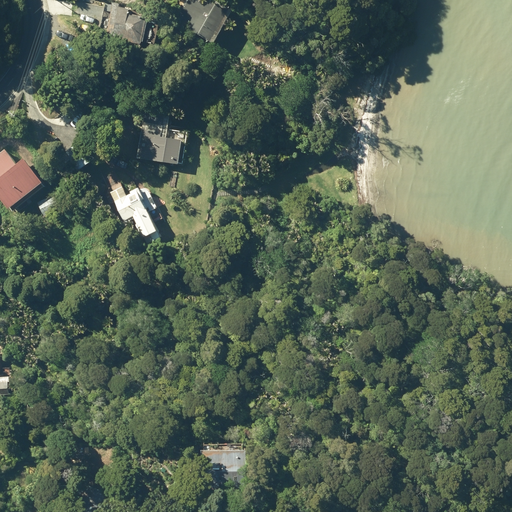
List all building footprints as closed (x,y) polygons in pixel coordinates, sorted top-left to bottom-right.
[(173,21),(214,47),(233,15),(207,0),(206,0),(203,6),(192,0),(189,0),(185,8),(182,6),(173,21)] [(107,39),(143,47),(148,20),(129,16),(130,11),(119,8),(119,6),(113,5),(107,39)] [(236,72),(243,75),(246,66),(239,63),(236,72)] [(136,160),(178,167),(182,144),(165,141),(169,118),(145,114),(136,160)] [(79,144),(64,156),(78,174),(93,163),(79,144)] [(0,203),(7,214),(43,188),(24,163),(16,169),(5,151),(0,155),(0,203)] [(136,215),(148,239),(162,231),(146,199),(149,198),(142,185),(133,189),(134,192),(132,194),(127,185),(114,191),(129,219),(136,215)] [(37,204),(44,218),(60,210),(54,196),(37,204)] [(0,398),(9,398),(9,386),(0,386),(0,398)] [(244,487),(255,487),(255,447),(209,447),(209,486),(228,486),(228,481),(244,481),(244,487)] [(138,468),(150,470),(152,459),(140,457),(138,468)] [(75,507),(86,511),(101,511),(109,494),(85,483),(75,507)] [(147,505),(147,511),(181,511),(181,503),(147,505)]
